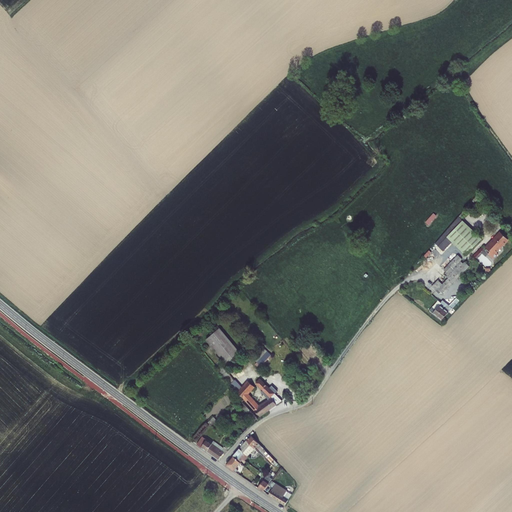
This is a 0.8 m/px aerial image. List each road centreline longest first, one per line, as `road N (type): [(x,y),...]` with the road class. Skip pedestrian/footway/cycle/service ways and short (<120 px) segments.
road 1 (residential): [(216,469),(255,425),(308,400),(386,297),(415,276)]
road 2 (secondary): [(216,469),(0,304)]
